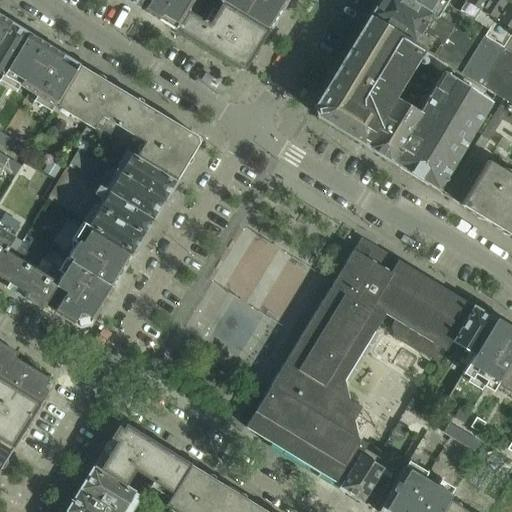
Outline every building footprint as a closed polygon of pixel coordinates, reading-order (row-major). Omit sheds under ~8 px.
[(124,0),(140,10),(146,0),(124,0)] [(175,31),(194,0),(146,0),(140,10),(175,31)] [(255,52),(266,34),(268,30),(222,3),(212,21),(198,12),(205,0),(194,0),(175,31),(239,70),(239,69),(242,71),(244,68),(245,68),(247,66),(255,52)] [(282,7),(269,0),(221,0),(220,2),(222,3),(268,30),(282,7)] [(465,35),(428,12),(407,0),(380,0),(368,19),(445,66),(446,65),(465,35)] [(407,0),(428,12),(435,0),(407,0)] [(480,10),(485,0),(465,0),(465,1),(480,10)] [(511,33),(511,0),(506,0),(494,19),(487,14),(472,39),(502,49),(511,33)] [(494,19),(506,0),(485,0),(480,10),(487,14),(494,19)] [(0,40),(10,23),(0,17),(0,40)] [(317,117),(389,161),(443,73),(442,72),(445,66),(368,19),(315,107),(317,117)] [(10,23),(0,40),(0,80),(3,76),(28,34),(10,23)] [(511,33),(502,49),(472,39),(465,35),(446,65),(460,74),(480,85),(511,105),(511,33)] [(19,86),(44,44),(28,34),(3,76),(19,86)] [(37,96),(62,55),(44,44),(19,86),(37,96)] [(55,106),(80,66),(62,55),(37,96),(54,107),(55,106)] [(97,76),(80,66),(55,106),(57,107),(59,102),(73,110),(70,115),(108,138),(116,125),(133,98),(105,81),(102,86),(94,81),(97,76)] [(443,73),(389,161),(438,191),(491,103),(443,73)] [(200,141),(200,138),(133,98),(116,125),(149,145),(141,158),(137,155),(136,157),(176,181),(187,163),(183,160),(188,152),(192,154),(200,141)] [(75,147),(79,149),(84,152),(96,134),(87,128),(75,147)] [(0,132),(0,144),(22,157),(27,149),(0,132)] [(481,136),(444,195),(452,199),(488,140),(481,136)] [(502,138),(498,146),(506,151),(511,143),(502,138)] [(120,174),(84,152),(79,149),(68,166),(154,218),(164,201),(120,174)] [(176,181),(136,157),(132,154),(120,174),(164,201),(176,181)] [(511,181),(497,172),(499,168),(488,161),(461,205),(473,213),(476,208),(489,216),(486,221),(498,228),(501,224),(511,230),(511,181)] [(154,218),(68,166),(58,182),(144,234),(154,218)] [(144,234),(58,182),(48,199),(89,223),(88,226),(132,253),(144,234)] [(0,277),(26,293),(23,298),(42,309),(45,305),(57,285),(59,282),(58,282),(7,251),(15,239),(0,229),(0,223),(0,277)] [(112,286),(132,253),(88,226),(68,259),(70,260),(112,286)] [(358,439),(354,420),(362,407),(349,399),(344,381),(385,314),(395,320),(391,327),(394,336),(438,363),(473,306),(369,242),(366,247),(363,245),(356,247),(246,427),(341,485),(367,444),(358,439)] [(112,286),(70,260),(58,282),(59,282),(57,285),(67,291),(55,311),(54,312),(80,326),(89,324),(112,286)] [(57,285),(45,305),(55,311),(67,291),(57,285)] [(495,320),(473,306),(438,363),(416,399),(438,413),(463,372),(495,320)] [(511,329),(495,320),(463,372),(471,377),(476,368),(488,375),(483,384),(492,390),(496,384),(497,384),(511,358),(511,329)] [(49,378),(15,357),(17,353),(0,341),(0,378),(40,403),(48,391),(44,388),(49,378)] [(511,358),(497,384),(496,385),(498,386),(502,379),(509,383),(505,390),(511,394),(511,358)] [(40,403),(0,378),(0,440),(12,448),(40,403)] [(458,414),(453,424),(463,430),(468,420),(458,414)] [(471,428),(480,433),(486,423),(477,418),(471,428)] [(119,426),(117,428),(94,466),(135,492),(136,491),(126,485),(135,471),(172,494),(190,464),(125,424),(125,425),(122,423),(120,426),(119,426)] [(479,445),(451,429),(447,427),(441,437),(473,455),(479,445)] [(0,467),(12,448),(0,440),(0,467)] [(379,511),(396,484),(379,474),(383,468),(361,454),(340,488),(373,509),(373,508),(379,511),(378,511),(379,511)] [(238,493),(190,464),(172,494),(166,504),(178,511),(260,511),(262,509),(246,499),(243,503),(235,498),(238,493)] [(132,511),(142,497),(135,492),(94,466),(79,490),(113,511),(132,511)] [(440,511),(448,500),(451,494),(407,467),(401,476),(396,484),(379,511),(440,511)] [(113,511),(79,490),(65,511),(113,511)] [(450,501),(448,500),(440,511),(468,511),(464,509),(461,511),(457,511),(447,505),(450,501)]
